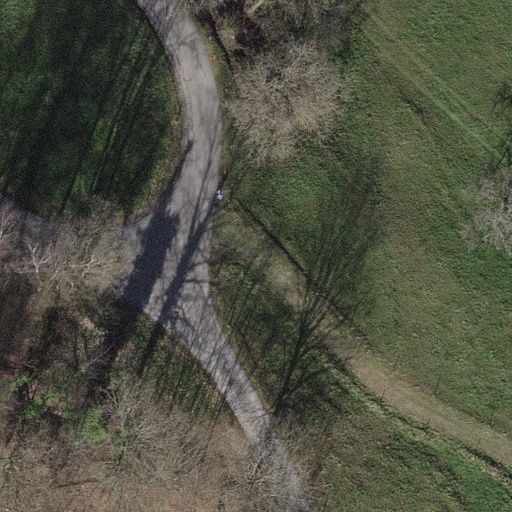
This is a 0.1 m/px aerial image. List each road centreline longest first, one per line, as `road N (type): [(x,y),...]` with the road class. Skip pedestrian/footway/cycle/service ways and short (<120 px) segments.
road 1 (track): [(295,511),(233,372),(155,240)]
road 2 (track): [(0,393),(274,464)]
road 3 (residential): [(177,0),(209,76),(211,135),(204,187),(187,220),(155,240)]
road 4 (unclassified): [(0,198),(89,231),(155,240)]
